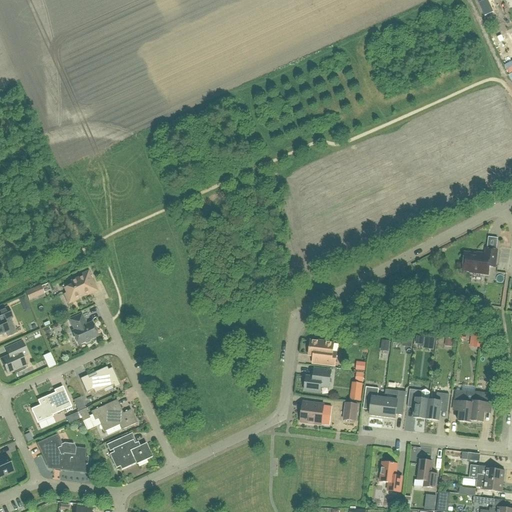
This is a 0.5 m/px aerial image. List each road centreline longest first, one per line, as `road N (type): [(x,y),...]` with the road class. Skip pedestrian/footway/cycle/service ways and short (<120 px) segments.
road 1 (residential): [(502,207),(308,309),(294,329),(282,410),(175,467)]
road 2 (residential): [(175,467),(119,342)]
road 3 (residential): [(510,449),(376,433)]
road 4 (residential): [(0,396),(119,342)]
